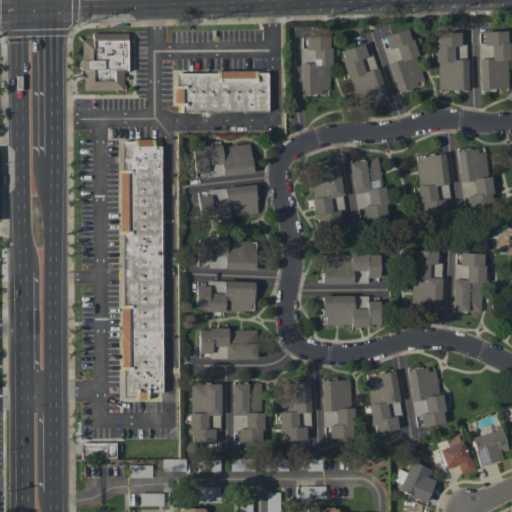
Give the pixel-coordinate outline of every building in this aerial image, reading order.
[(424,85),(408,28),(383,35),(386,47),(383,48),(396,93),(424,85)] [(478,90),(507,90),(506,31),(482,31),(483,45),(490,45),(491,59),(478,59),(478,90)] [(466,90),(465,43),(460,43),(459,32),(435,32),(436,91),(466,90)] [(126,33),(91,33),(91,39),(80,39),(81,90),(122,90),(122,72),(127,72),(126,33)] [(329,90),(329,36),(305,36),(305,47),(300,47),(299,94),(320,94),(320,90),(329,90)] [(373,53),(365,55),(363,44),(339,50),(346,79),(350,78),(357,105),(384,99),(373,53)] [(266,73),(266,112),(180,112),(180,106),(173,106),(173,86),(175,86),(175,73),(215,73),(215,72),(255,71),(255,73),(266,73)] [(160,146),(153,146),(153,140),(119,140),(119,368),(124,368),(124,393),(134,393),(134,399),(147,399),(147,391),(160,391),(160,146)] [(251,170),(249,143),(191,148),(193,173),(206,172),(206,164),(220,163),(221,172),(251,170)] [(455,153),(458,183),(469,182),(470,191),(466,192),(468,208),(491,205),(485,149),(455,153)] [(448,200),(444,155),(414,158),(419,215),(445,212),(444,200),(448,200)] [(348,162),(355,208),(361,207),(363,220),(387,216),(377,158),(348,162)] [(219,164),(205,165),(207,177),(220,175),(219,164)] [(229,218),(229,216),(255,213),(253,184),(207,189),(207,196),(197,196),(199,221),(229,218)] [(253,270),(254,239),(193,238),(193,263),(208,263),(209,255),(224,255),(223,269),(253,270)] [(410,309),(439,309),(440,263),(435,262),(436,250),(411,250),(410,309)] [(482,253),(459,252),(458,264),(452,264),(450,311),(480,312),(482,253)] [(320,284),(351,283),(351,270),(365,270),(365,278),(378,277),(378,253),(319,254),(320,284)] [(222,268),(223,256),(208,256),(208,268),(222,268)] [(253,281),(207,280),(207,286),(194,285),(194,311),(224,311),(224,310),(247,311),(247,303),(252,303),(253,281)] [(367,296),(322,295),(321,325),(378,326),(378,301),(367,301),(367,296)] [(197,353),(208,353),(208,358),(255,358),(255,329),(197,329),(197,353)] [(406,370),(412,417),(419,416),(420,427),(443,423),(436,370),(426,372),(426,367),(406,370)] [(397,430),(395,417),(399,417),(394,371),(365,374),(371,432),(397,430)] [(319,380),(320,416),(322,416),(323,426),(327,426),(328,438),(351,437),(349,379),(319,380)] [(219,383),(189,383),(189,442),(213,442),(213,430),(219,430),(219,383)] [(230,383),(231,415),(244,415),(244,429),(235,429),(235,446),(261,445),(260,383),(230,383)] [(232,428),(243,428),(243,415),(232,415),(232,428)] [(499,452),(506,450),(500,428),(469,437),(478,466),(501,459),(499,452)] [(456,464),(461,475),(474,470),(461,440),(438,449),(446,469),(456,464)] [(80,443),(80,458),(115,457),(114,442),(80,443)] [(219,471),(219,458),(199,458),(199,471),(219,471)] [(229,471),(254,471),(254,459),(230,458),(229,471)] [(286,458),(265,458),(265,471),(286,471),(286,458)] [(161,471),(185,472),(185,459),(162,459),(161,471)] [(321,471),(321,459),(298,459),(298,470),(321,471)] [(430,470),(409,461),(405,472),(400,470),(396,481),(399,483),(396,490),(424,502),(433,480),(427,477),(430,470)] [(150,477),(150,465),(128,465),(128,477),(150,477)] [(217,486),(195,486),(195,499),(217,499),(217,486)] [(278,511),(279,492),(266,492),(266,511),(278,511)] [(139,505),(162,505),(162,493),(139,493),(139,505)] [(251,511),(251,498),(238,498),(238,511),(251,511)]
